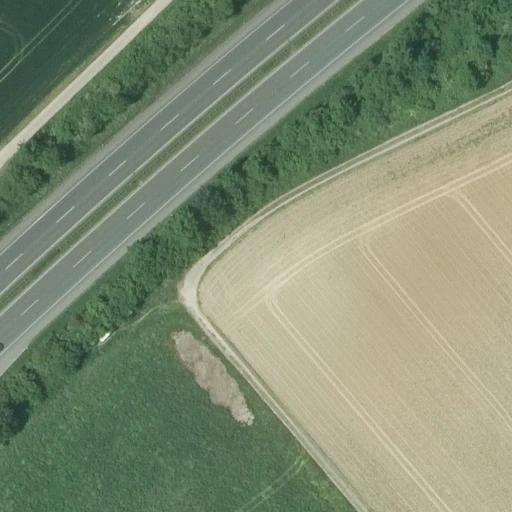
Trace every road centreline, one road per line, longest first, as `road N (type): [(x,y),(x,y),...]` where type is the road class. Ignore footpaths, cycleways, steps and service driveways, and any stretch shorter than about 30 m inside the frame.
road 1 (track): [(511,89),(271,211),(215,251),(182,295),(363,511)]
road 2 (motorway): [(0,372),(165,216),(427,0)]
road 3 (motorway): [(358,0),(0,310)]
road 4 (track): [(0,158),(168,0)]
